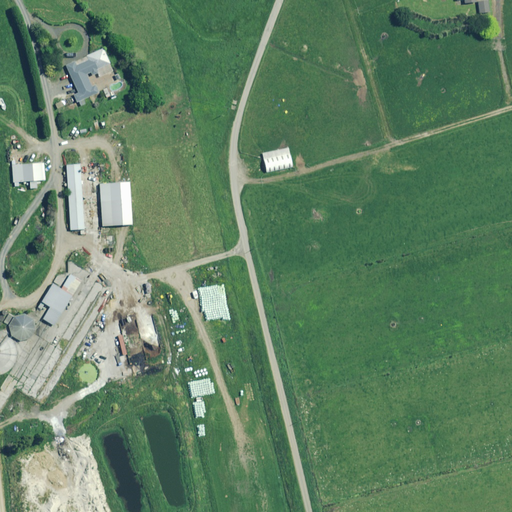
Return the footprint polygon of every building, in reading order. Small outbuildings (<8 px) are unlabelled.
[(490,12),(489,1),(479,2),(480,13),(490,12)] [(73,95),(77,103),(78,102),(80,106),(86,104),(84,99),(95,94),(86,75),(91,73),(92,76),(98,73),(99,77),(113,71),(103,49),(86,57),(87,59),(78,63),(77,61),(65,66),(78,93),(73,95)] [(26,121),(22,114),(18,116),(23,123),(26,121)] [(293,167),(289,148),(262,154),(266,173),(293,167)] [(45,180),(44,163),(12,165),(14,187),(18,186),(18,182),(30,182),(30,189),(37,188),(36,181),(45,180)] [(84,229),(80,164),(66,165),(71,230),(84,229)] [(101,184),(102,231),(108,231),(108,226),(131,225),(131,183),(101,184)] [(52,284),(37,309),(41,311),(45,304),(50,307),(43,319),(54,326),(71,296),(52,284)] [(0,326),(8,312),(4,309),(0,315),(0,326)] [(35,331),(35,328),(35,326),(34,324),(33,322),(32,320),(31,318),(29,317),(27,316),(24,315),(22,315),(20,315),(18,316),(16,317),(15,317),(9,314),(3,322),(9,326),(9,328),(9,330),(10,333),(11,335),(12,337),(14,338),(15,340),(17,341),(20,341),(22,341),(24,341),(26,341),(28,340),(30,338),(32,337),(33,335),(34,333),(35,331)]
